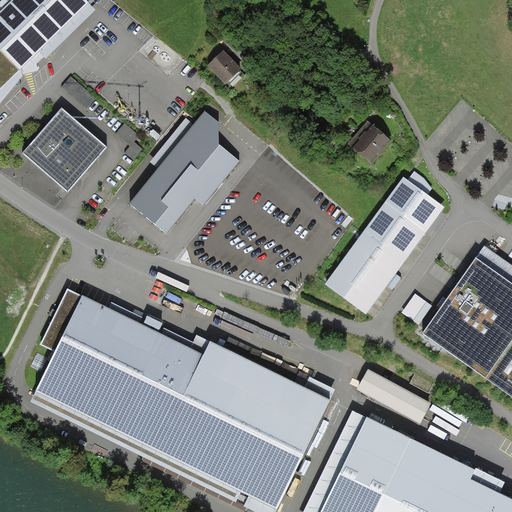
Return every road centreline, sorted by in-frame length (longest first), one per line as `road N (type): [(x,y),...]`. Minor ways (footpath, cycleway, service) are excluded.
road 1 (residential): [(0,183),(66,230),(377,333),(462,210),(380,66),(372,34),(380,0)]
road 2 (unknown): [(511,483),(344,402)]
